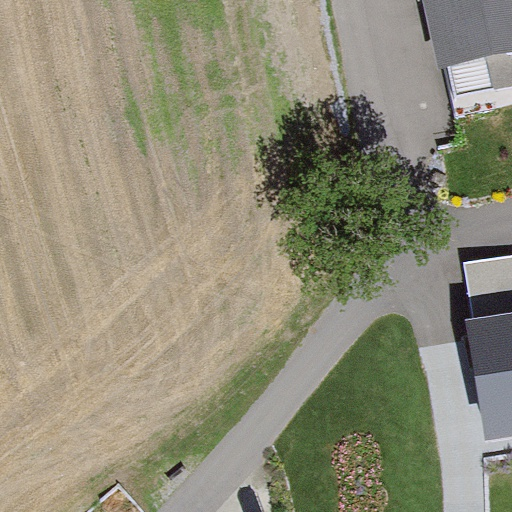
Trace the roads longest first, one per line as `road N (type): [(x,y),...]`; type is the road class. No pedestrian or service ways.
road 1 (track): [(178,511),(382,274),(511,222)]
road 2 (track): [(342,0),(379,190),(414,218),(480,234)]
